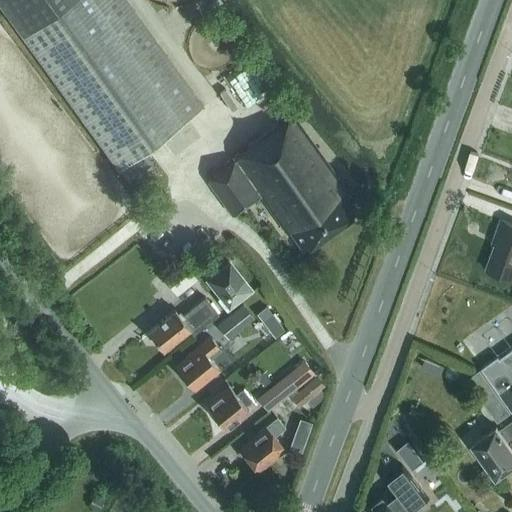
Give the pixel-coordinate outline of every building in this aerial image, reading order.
[(0,0),(0,5),(118,168),(203,107),(125,0),(0,0)] [(345,189),(292,113),(232,156),(235,160),(207,180),(232,214),(259,194),(286,232),(290,229),(304,248),(355,211),(341,192),(345,189)] [(496,234),(499,235),(486,269),(511,278),(511,223),(501,219),(496,234)] [(181,260),(161,275),(177,296),(197,280),(181,260)] [(208,280),(221,296),(217,299),(225,309),(249,289),(229,263),(208,280)] [(180,316),(175,309),(147,331),(162,350),(188,329),(192,334),(218,314),(205,297),(180,316)] [(228,341),(254,320),(242,304),(216,325),(228,341)] [(176,366),(193,388),(218,368),(207,355),(218,346),(210,336),(186,356),(187,357),(176,366)] [(511,349),(500,358),(498,355),(481,368),(511,411),(511,349)] [(291,371),(256,397),(266,410),(301,384),(291,371)] [(299,408),(325,387),(315,376),(290,397),(299,408)] [(235,394),(229,386),(206,404),(225,429),(248,410),(245,406),(251,401),(242,389),(235,394)] [(492,406),(500,418),(509,411),(501,400),(492,406)] [(240,448),(257,469),(283,449),(274,436),(285,428),(276,417),(256,433),(257,434),(240,448)] [(311,423),(299,419),(295,430),(307,434),(311,423)] [(511,466),(511,447),(507,441),(511,437),(511,420),(499,430),(497,426),(472,444),(488,466),(482,471),(489,481),(496,477),(497,478),(511,466)] [(408,441),(397,450),(412,470),(423,461),(408,441)] [(411,510),(427,498),(404,468),(388,480),(395,489),(391,491),(391,490),(367,508),(370,511),(368,511),(405,511),(410,508),(411,510)]
